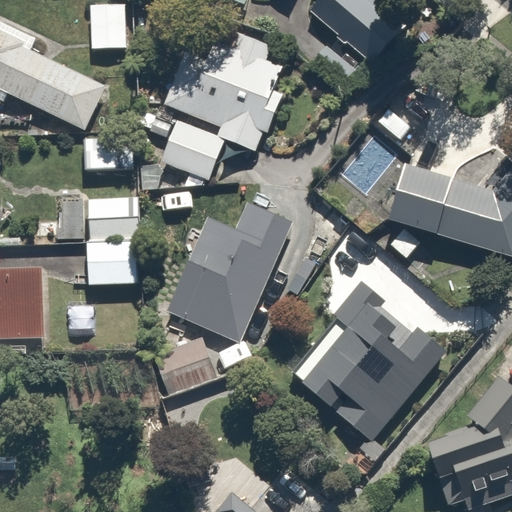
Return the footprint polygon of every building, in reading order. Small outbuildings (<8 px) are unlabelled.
[(402,0),(301,0),(296,7),(373,66),(416,11),(402,0)] [(123,5),(84,7),(87,49),(125,47),(123,5)] [(102,81),(0,25),(0,99),(5,90),(76,129),(102,81)] [(220,51),(182,37),(147,129),(164,135),(156,162),(204,180),(220,139),(254,152),(285,69),(261,60),(267,43),(229,28),(220,51)] [(114,173),(135,172),(133,135),(79,137),(81,175),(92,174),(93,196),(115,195),(114,173)] [(508,188),(395,162),(380,226),(494,252),(508,188)] [(137,199),(80,199),(80,288),(137,288),(137,199)] [(237,345),(290,224),(243,204),(231,232),(203,219),(163,313),(237,345)] [(0,343),(42,343),(41,266),(0,266),(0,343)] [(369,440),(437,350),(355,288),(285,379),(325,409),(333,398),(343,405),(336,414),(369,440)] [(209,375),(196,336),(152,351),(165,390),(209,375)] [(511,391),(491,376),(455,419),(469,431),(421,448),(433,485),(454,511),(461,511),(511,493),(511,391)] [(255,511),(249,507),(264,488),(247,475),(217,511),(255,511)]
